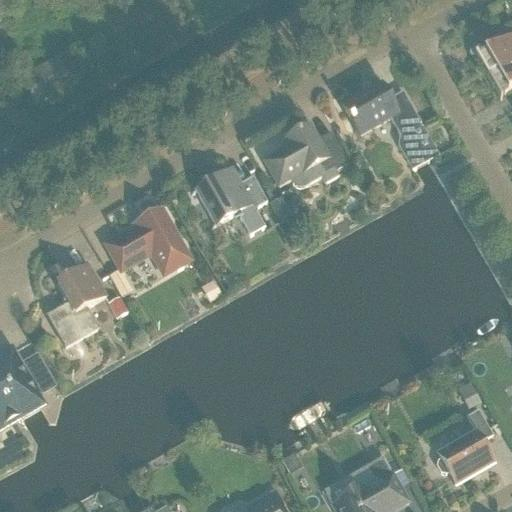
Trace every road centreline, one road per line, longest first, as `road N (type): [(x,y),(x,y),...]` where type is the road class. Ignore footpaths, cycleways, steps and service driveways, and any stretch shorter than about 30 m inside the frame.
road 1 (residential): [(0,286),(13,260),(416,39)]
road 2 (residential): [(511,206),(416,39)]
